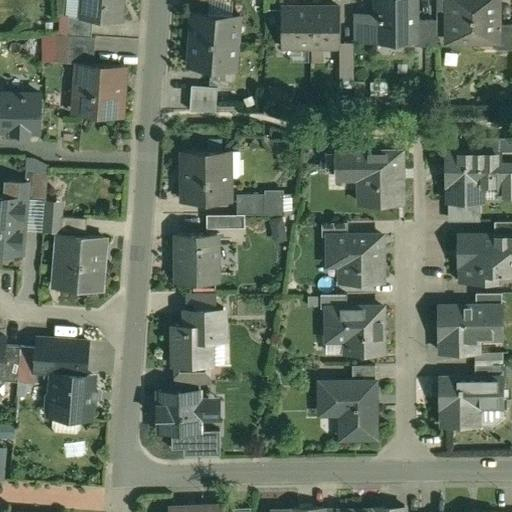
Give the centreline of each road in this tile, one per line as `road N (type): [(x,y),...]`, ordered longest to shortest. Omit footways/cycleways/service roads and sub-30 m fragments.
road 1 (residential): [(136,316),(160,0)]
road 2 (residential): [(406,480),(122,479)]
road 3 (residential): [(407,239),(406,480)]
road 4 (residential): [(122,479),(136,316)]
road 5 (residential): [(0,304),(136,316)]
